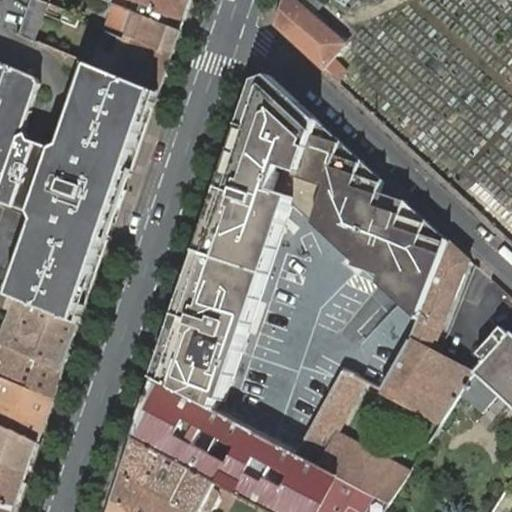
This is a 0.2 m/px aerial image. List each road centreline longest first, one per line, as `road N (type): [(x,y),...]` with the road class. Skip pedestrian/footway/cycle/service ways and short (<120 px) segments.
road 1 (tertiary): [(229,22),(63,511)]
road 2 (residential): [(229,22),(265,34),(511,264)]
